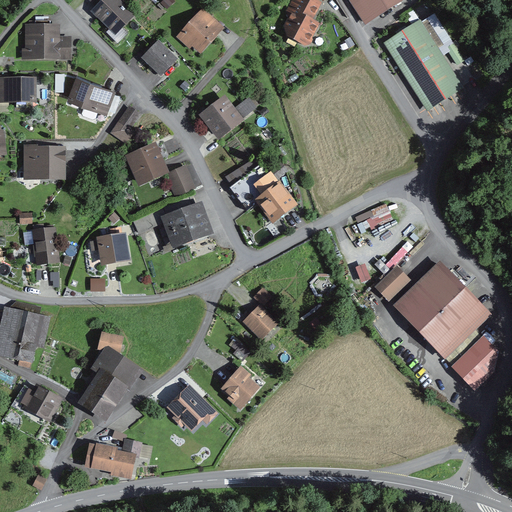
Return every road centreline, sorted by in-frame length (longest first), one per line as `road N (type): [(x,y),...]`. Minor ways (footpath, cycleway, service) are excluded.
road 1 (secondary): [(460,492),(273,473),(132,485),(41,508)]
road 2 (residential): [(426,178),(431,215),(490,284),(510,328),(460,492)]
road 3 (residential): [(52,0),(177,127),(247,263)]
road 4 (residential): [(218,281),(185,361),(61,455),(41,508)]
road 5 (residential): [(218,281),(157,298),(105,301),(49,302),(0,288)]
road 6 (residential): [(247,263),(426,178)]
road 7 (residential): [(426,178),(464,107),(511,63)]
